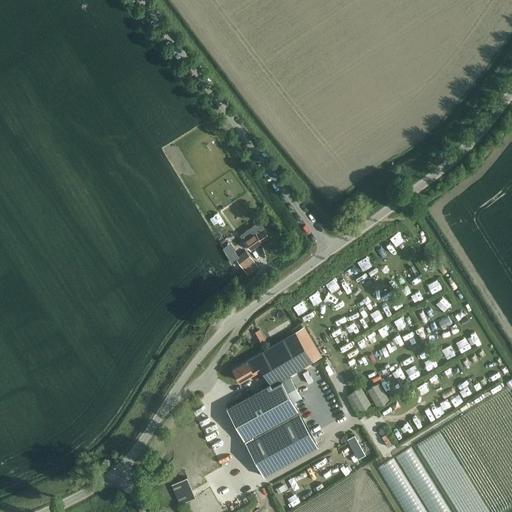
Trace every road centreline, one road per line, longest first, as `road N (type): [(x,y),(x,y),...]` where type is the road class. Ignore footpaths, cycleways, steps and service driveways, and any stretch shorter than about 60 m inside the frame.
road 1 (unclassified): [(116,479),(209,344),(328,249)]
road 2 (unclassified): [(328,249),(140,0)]
road 3 (unclassified): [(328,249),(470,141),(511,86)]
